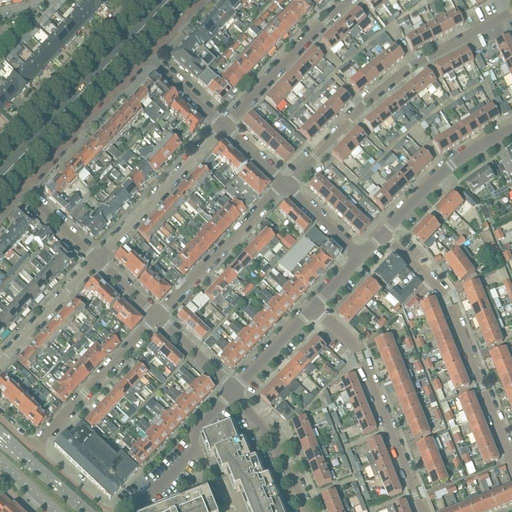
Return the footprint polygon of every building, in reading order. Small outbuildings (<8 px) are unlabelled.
[(95,15),(106,4),(104,2),(101,0),(84,0),(82,3),(83,4),(95,14),(95,15)] [(231,0),(224,0),(220,5),(234,17),(241,9),(231,0)] [(231,0),(241,9),(245,6),(247,8),(250,4),(246,0),(231,0)] [(294,0),(291,3),(292,3),(304,17),(305,17),(313,9),(304,0),(294,0)] [(388,11),(378,0),(366,0),(365,1),(374,13),(379,8),(383,13),(386,10),(387,11),(388,11)] [(379,0),(388,11),(392,8),(391,7),(396,4),(393,0),(379,0)] [(461,1),(457,3),(463,13),(467,11),(461,1)] [(283,10),(284,11),(297,24),(304,17),(292,3),(289,6),(288,5),(283,10)] [(83,4),(75,12),(86,23),(95,14),(83,4)] [(274,4),(268,10),(271,13),(277,7),(274,4)] [(220,5),(213,13),(227,27),(231,23),(232,24),(234,21),(236,23),(238,21),(234,17),(220,5)] [(347,17),(357,27),(365,19),(356,9),(347,17)] [(45,17),(48,20),(54,13),(52,11),(45,17)] [(281,13),(276,18),(289,32),(297,24),(284,11),(282,14),(281,13)] [(456,11),(446,17),(453,30),(463,24),(456,11)] [(75,12),(67,21),(78,32),(86,23),(75,12)] [(266,12),(260,18),(263,21),(269,15),(266,12)] [(397,12),(391,16),(394,20),(400,16),(397,12)] [(213,13),(205,21),(225,40),(227,42),(231,46),(233,43),(230,40),(226,36),(226,33),(223,31),(227,27),(213,13)] [(394,20),(391,16),(382,23),(385,27),(394,20)] [(42,26),(48,20),(45,17),(39,24),(42,26)] [(348,35),(357,27),(347,17),(338,24),(348,35)] [(453,30),(446,17),(436,23),(443,35),(453,30)] [(276,18),(268,26),(282,39),(289,32),(276,18)] [(258,19),(252,26),(255,29),(261,22),(258,19)] [(67,21),(59,30),(70,40),(78,32),(67,21)] [(205,21),(197,30),(210,42),(215,37),(222,44),(225,40),(205,21)] [(242,25),(238,21),(236,23),(234,25),(242,33),(246,29),(242,25)] [(436,23),(425,28),(432,41),(443,35),(436,23)] [(330,32),(340,43),(348,35),(338,24),(330,32)] [(421,31),(415,33),(422,46),(432,41),(425,28),(423,24),(419,27),(421,31)] [(275,47),(260,34),(255,29),(252,26),(249,29),(257,37),(253,41),(254,42),(267,55),(275,47)] [(266,28),(260,34),(275,47),(280,42),(282,39),(268,26),(266,28)] [(29,35),(32,37),(38,31),(35,28),(29,35)] [(62,49),(70,40),(59,30),(50,39),(62,49)] [(189,39),(215,63),(219,59),(218,59),(213,54),(209,51),(214,46),(210,43),(210,42),(197,30),(189,39)] [(370,31),(365,36),(368,40),(373,35),(370,31)] [(330,32),(321,40),(331,51),(334,55),(344,46),(340,43),(330,32)] [(362,33),(359,36),(363,44),(368,40),(365,36),(362,33)] [(378,44),(381,48),(391,41),(384,33),(375,40),(378,44)] [(422,46),(415,33),(405,39),(412,52),(422,46)] [(26,44),(32,37),(29,35),(23,41),(26,44)] [(243,35),(238,41),(241,44),(246,38),(243,35)] [(511,45),(508,37),(495,43),(500,54),(511,47),(511,45)] [(50,39),(42,47),(54,58),(62,49),(50,39)] [(202,51),(189,39),(173,56),(173,59),(197,82),(215,63),(202,51)] [(254,42),(252,45),(251,44),(246,49),(247,50),(260,62),(267,55),(254,42)] [(236,43),(230,49),(233,52),(239,46),(236,43)] [(12,52),(15,55),(21,49),(18,46),(12,52)] [(404,57),(395,46),(385,53),(394,65),(404,57)] [(42,47),(34,56),(45,67),(49,63),(54,58),(42,47)] [(351,55),(356,50),(353,47),(348,52),(351,55)] [(511,60),(511,47),(500,54),(504,64),(511,60)] [(313,48),(304,57),(315,67),(323,58),(313,48)] [(456,55),(462,68),(473,62),(466,49),(456,55)] [(260,62),(247,50),(244,53),(243,52),(238,57),(239,58),(252,70),(260,62)] [(229,51),(223,57),(226,60),(232,54),(229,51)] [(9,61),(15,55),(12,52),(6,59),(9,61)] [(346,60),(351,55),(348,52),(343,56),(346,60)] [(385,72),(394,65),(385,53),(376,61),(385,72)] [(456,55),(446,60),(452,73),(462,68),(456,55)] [(34,56),(26,65),(37,75),(45,67),(34,56)] [(297,65),(307,75),(315,67),(304,57),(297,65)] [(219,59),(215,63),(218,66),(219,68),(225,62),(222,59),(221,60),(219,58),(219,59)] [(252,70),(239,58),(237,60),(236,59),(231,65),(232,65),(245,78),(252,70)] [(455,78),(452,73),(446,60),(435,66),(442,79),(447,76),(450,81),(455,78)] [(376,79),(385,72),(376,61),(367,68),(376,79)] [(215,63),(197,82),(206,91),(220,104),(221,104),(231,93),(238,86),(225,73),(222,76),(221,75),(216,80),(210,74),(218,66),(215,63)] [(26,65),(18,73),(29,84),(32,81),(37,75),(26,65)] [(245,78),(232,65),(230,68),(229,67),(224,72),(225,73),(238,86),(245,78)] [(297,65),(289,74),(299,84),(307,75),(297,65)] [(331,65),(323,74),(326,77),(334,68),(331,65)] [(376,79),(367,68),(358,75),(367,86),(376,79)] [(435,90),(439,86),(426,71),(417,78),(426,89),(431,86),(435,90)] [(17,72),(6,84),(20,96),(30,85),(29,84),(18,73),(17,72)] [(281,82),(291,92),(299,84),(289,74),(281,82)] [(326,77),(323,74),(318,79),(321,82),(326,77)] [(358,94),(367,86),(358,75),(349,82),(358,94)] [(139,92),(164,115),(178,99),(156,80),(156,77),(153,76),(139,92)] [(417,97),(426,89),(417,78),(408,85),(417,97)] [(325,85),(322,88),(325,91),(328,88),(333,83),(330,80),(325,85)] [(281,82),(273,91),(284,100),(291,92),(281,82)] [(19,96),(20,96),(6,84),(0,90),(0,94),(9,103),(18,95),(19,96)] [(399,93),(408,104),(417,97),(408,85),(399,93)] [(315,89),(312,86),(307,91),(310,94),(315,89)] [(318,91),(313,96),(317,99),(322,94),(325,91),(322,88),(318,91)] [(337,94),(332,99),(342,109),(351,100),(341,90),(338,88),(335,92),(337,94)] [(265,99),(276,109),(284,100),(273,91),(265,99)] [(310,94),(307,91),(302,96),(305,99),(310,94)] [(130,101),(143,114),(151,121),(155,124),(164,115),(139,92),(130,101)] [(399,111),(408,104),(399,93),(390,100),(399,111)] [(0,94),(0,110),(1,112),(9,103),(0,94)] [(325,98),(329,102),(324,107),(334,117),(342,109),(332,99),(328,95),(325,98)] [(309,101),(312,104),(317,99),(313,96),(309,101)] [(381,107),(390,118),(399,111),(390,100),(381,107)] [(130,101),(122,109),(135,122),(143,114),(130,101)] [(173,115),(166,123),(167,125),(163,130),(165,132),(187,108),(180,101),(170,112),(173,115)] [(296,103),(291,108),(295,111),(299,106),(296,103)] [(477,106),(481,112),(489,124),(499,118),(491,106),(485,109),(482,103),(477,106)] [(503,103),(502,104),(497,105),(502,116),(508,114),(503,103)] [(263,108),(268,113),(271,109),(266,105),(263,108)] [(334,117),(324,107),(316,115),(326,125),(334,117)] [(381,107),(372,114),(381,126),(385,130),(394,123),(390,118),(381,107)] [(181,123),(185,126),(195,115),(187,108),(165,132),(169,136),(181,123)] [(290,116),(295,111),(291,108),(287,113),(290,116)] [(297,113),(300,116),(305,111),(302,108),(297,113)] [(122,109),(114,118),(127,130),(135,122),(122,109)] [(277,114),(271,109),(268,113),(273,118),(277,114)] [(489,124),(481,112),(471,118),(479,130),(489,124)] [(250,132),(260,121),(251,113),(241,124),(250,132)] [(297,113),(292,118),(296,121),(300,116),(297,113)] [(372,114),(363,122),(372,133),(381,126),(372,114)] [(197,127),(202,122),(195,115),(185,126),(188,129),(178,140),(183,144),(198,128),(197,127)] [(326,125),(316,115),(308,123),(318,133),(326,125)] [(302,117),(298,121),(304,127),(300,132),(307,139),(310,142),(318,133),(308,123),(302,117)] [(114,118),(106,126),(119,139),(127,130),(114,118)] [(471,118),(461,124),(469,136),(479,130),(471,118)] [(283,120),(280,124),(285,129),(288,125),(283,120)] [(151,121),(143,129),(147,133),(155,124),(151,121)] [(250,132),(258,140),(268,129),(260,121),(250,132)] [(469,136),(461,124),(452,130),(459,142),(469,136)] [(268,129),(258,140),(267,148),(277,137),(281,133),(278,131),(272,125),(268,129)] [(288,125),(285,129),(290,133),(293,130),(288,125)] [(106,126),(93,140),(107,152),(116,161),(121,156),(112,147),(119,139),(106,126)] [(181,146),(173,139),(170,137),(167,140),(154,128),(151,132),(174,154),(181,146)] [(358,147),(366,139),(356,129),(348,137),(358,147)] [(452,130),(442,136),(450,148),(459,142),(452,130)] [(151,132),(147,136),(157,145),(154,149),(167,161),(174,154),(151,132)] [(129,148),(137,139),(134,136),(126,145),(129,148)] [(297,140),(302,145),(305,141),(300,136),(297,140)] [(450,148),(442,136),(432,142),(440,155),(450,148)] [(267,148),(275,156),(285,145),(277,137),(267,148)] [(348,137),(340,145),(350,155),(355,160),(362,152),(358,147),(348,137)] [(401,147),(406,142),(403,139),(398,144),(401,147)] [(107,152),(93,140),(64,171),(77,183),(78,182),(88,191),(99,180),(98,178),(107,169),(111,164),(111,163),(104,155),(107,152)] [(213,162),(218,157),(221,160),(231,150),(224,143),(220,148),(219,148),(202,166),(209,173),(217,166),(213,162)] [(398,144),(393,149),(396,152),(401,147),(398,144)] [(145,146),(142,150),(161,168),(167,161),(154,149),(150,145),(148,148),(145,146)] [(284,164),(294,153),(285,145),(275,156),(284,164)] [(331,154),(342,164),(350,155),(340,145),(331,154)] [(140,156),(138,159),(141,162),(154,175),(161,168),(142,150),(138,154),(140,156)] [(239,157),(231,150),(221,160),(225,164),(213,176),(217,180),(239,157)] [(383,154),(380,151),(375,156),(378,160),(383,154)] [(432,161),(422,151),(414,159),(424,170),(432,161)] [(390,152),(382,160),(385,163),(389,167),(397,159),(390,152)] [(497,167),(500,174),(506,171),(511,168),(511,152),(500,158),(503,165),(497,167)] [(246,164),(239,157),(217,180),(224,187),(229,183),(225,179),(233,171),(236,175),(246,164)] [(121,159),(117,164),(124,171),(128,166),(121,159)] [(416,178),(424,170),(414,159),(405,167),(416,178)] [(380,168),(385,163),(382,160),(377,165),(380,168)] [(141,162),(133,171),(146,183),(154,175),(141,162)] [(493,164),(492,162),(485,167),(486,168),(476,176),(484,187),(489,195),(492,201),(509,193),(507,189),(506,187),(495,192),(489,184),(499,176),(493,164)] [(371,166),(368,163),(363,168),(366,171),(371,166)] [(401,163),(393,171),(407,186),(416,178),(405,167),(401,163)] [(228,188),(225,192),(227,193),(230,197),(232,198),(234,197),(233,196),(236,193),(245,184),(255,173),(249,166),(235,181),(238,184),(233,189),(231,191),(228,188)] [(218,192),(211,185),(214,181),(200,168),(193,175),(214,196),(218,192)] [(338,173),(333,168),(330,171),(335,176),(338,173)] [(361,176),(366,171),(363,168),(358,173),(361,176)] [(511,168),(506,171),(500,174),(505,186),(506,187),(507,189),(511,187),(511,168)] [(116,179),(120,175),(115,170),(111,174),(116,179)] [(77,183),(64,171),(56,179),(70,191),(77,183)] [(130,176),(126,181),(138,192),(146,183),(133,171),(129,175),(130,176)] [(373,174),(370,171),(365,176),(368,179),(373,174)] [(388,177),(386,179),(390,183),(389,184),(399,194),(407,186),(393,171),(392,171),(393,172),(388,177)] [(236,193),(233,196),(234,197),(238,201),(239,202),(242,198),(240,196),(244,191),(248,194),(251,190),(262,179),(255,173),(245,184),(236,193)] [(338,173),(335,176),(341,181),(344,178),(338,173)] [(211,200),(214,196),(193,175),(186,183),(197,193),(200,189),(211,200)] [(364,184),(368,179),(365,176),(360,181),(364,184)] [(476,176),(465,183),(473,195),(484,187),(476,176)] [(101,181),(97,185),(99,188),(100,189),(108,180),(105,177),(101,181)] [(317,195),(327,185),(319,177),(309,187),(317,195)] [(70,191),(56,179),(45,191),(45,195),(68,216),(80,203),(88,194),(89,193),(88,191),(78,182),(77,183),(70,191)] [(126,181),(125,179),(121,183),(122,185),(118,189),(129,200),(138,192),(126,181)] [(262,179),(251,190),(240,202),(247,209),(268,186),(268,185),(262,179)] [(186,183),(179,190),(201,210),(204,206),(193,196),(197,193),(186,183)] [(352,192),(355,189),(350,184),(347,187),(352,192)] [(391,202),(399,194),(389,184),(381,192),(391,202)] [(91,197),(99,188),(97,185),(89,193),(88,194),(91,197)] [(336,193),(327,185),(317,195),(326,203),(336,193)] [(114,193),(110,198),(121,209),(129,200),(118,189),(117,188),(113,192),(114,193)] [(369,196),(383,210),(391,202),(381,192),(377,188),(369,196)] [(360,194),(355,189),(352,192),(357,197),(360,194)] [(197,214),(201,210),(179,190),(172,197),(183,207),(186,204),(197,214)] [(474,209),(479,206),(481,206),(467,192),(461,197),(474,209)] [(344,201),(336,193),(326,203),(334,211),(344,201)] [(91,197),(88,194),(80,203),(83,205),(91,197)] [(463,204),(457,199),(452,194),(444,202),(455,213),(463,204)] [(492,201),(489,195),(483,198),(486,203),(492,201)] [(101,207),(113,218),(121,209),(110,198),(108,196),(104,201),(106,202),(102,206),(101,207)] [(191,215),(188,218),(180,210),(183,207),(172,197),(165,205),(187,225),(194,218),(191,215)] [(217,197),(212,202),(216,205),(217,204),(224,210),(221,213),(232,224),(239,217),(227,207),(220,200),(217,197)] [(224,197),(220,200),(227,207),(239,217),(245,210),(238,203),(234,200),(231,203),(224,197)] [(344,201),(334,211),(342,219),(352,209),(348,204),(352,200),(348,197),(344,201)] [(372,204),(367,200),(364,203),(369,208),(372,204)] [(287,219),(295,210),(286,202),(278,211),(287,219)] [(447,221),(455,213),(444,202),(436,211),(447,221)] [(80,203),(68,216),(72,220),(84,207),(83,205),(80,203)] [(372,204),(369,208),(374,213),(377,209),(372,204)] [(98,211),(93,215),(105,226),(113,218),(101,207),(102,206),(100,205),(96,209),(98,211)] [(165,205),(159,212),(169,222),(172,218),(183,229),(187,225),(165,205)] [(210,205),(205,210),(208,213),(213,208),(210,205)] [(485,221),(489,219),(495,217),(492,208),(486,211),(485,207),(480,209),(485,221)] [(12,218),(17,223),(26,231),(30,227),(33,230),(39,224),(25,212),(24,213),(20,209),(12,218)] [(361,216),(352,209),(342,219),(351,227),(361,216)] [(295,210),(287,219),(295,226),(303,218),(295,210)] [(84,216),(77,224),(93,239),(105,226),(93,215),(90,212),(85,217),(84,216)] [(166,225),(169,222),(158,212),(152,219),(170,237),(174,233),(166,225)] [(200,215),(198,217),(206,224),(209,227),(209,226),(220,237),(226,230),(215,220),(213,222),(209,217),(208,218),(205,216),(202,213),(200,215)] [(221,213),(215,220),(226,230),(232,224),(221,213)] [(369,225),(361,216),(351,227),(359,235),(369,225)] [(303,218),(295,226),(303,234),(311,226),(303,218)] [(429,218),(421,227),(432,237),(440,228),(429,218)] [(167,241),(170,237),(152,219),(145,226),(155,236),(158,233),(167,241)] [(267,222),(262,227),(265,230),(266,231),(273,237),(274,235),(276,230),(270,224),(267,222)] [(17,223),(7,233),(18,244),(28,233),(26,231),(17,223)] [(192,223),(187,228),(191,231),(192,230),(199,237),(196,239),(208,250),(214,243),(203,233),(200,230),(196,226),(192,223)] [(206,224),(200,230),(203,233),(214,243),(220,237),(209,226),(209,227),(206,224)] [(145,226),(138,234),(159,254),(163,250),(156,243),(159,240),(155,236),(145,226)] [(413,235),(424,245),(432,237),(421,227),(413,235)] [(305,236),(317,247),(325,238),(313,228),(305,236)] [(44,229),(38,235),(34,239),(34,240),(42,248),(53,237),(44,229)] [(185,231),(180,236),(201,257),(208,250),(196,239),(194,242),(187,235),(188,234),(185,231)] [(270,250),(271,252),(279,244),(273,237),(266,231),(258,239),(270,250)] [(7,233),(0,240),(0,242),(10,252),(18,244),(7,233)] [(454,234),(450,238),(454,242),(459,246),(463,243),(462,242),(458,238),(454,234)] [(28,240),(25,243),(28,246),(29,245),(31,243),(34,240),(34,239),(32,236),(28,240)] [(119,255),(114,260),(122,266),(131,257),(133,255),(129,252),(131,250),(136,244),(139,248),(144,243),(136,236),(131,240),(118,254),(119,255)] [(180,236),(175,241),(178,244),(179,243),(186,250),(184,252),(195,263),(201,257),(180,236)] [(278,265),(295,280),(306,291),(341,254),(325,238),(317,247),(305,236),(278,265)] [(283,238),(280,241),(289,249),(292,246),(284,238),(283,238)] [(259,255),(262,258),(270,250),(258,239),(250,247),(259,255)] [(0,242),(0,256),(3,259),(10,252),(0,242)] [(71,254),(57,242),(50,250),(57,256),(68,266),(72,261),(68,257),(71,254)] [(131,257),(122,266),(129,273),(151,250),(144,243),(139,248),(143,252),(137,259),(133,255),(131,257)] [(174,243),(167,249),(178,259),(189,270),(195,263),(184,252),(181,256),(177,251),(180,248),(174,243)] [(498,252),(495,243),(489,246),(492,254),(498,252)] [(487,246),(476,251),(478,255),(489,251),(487,246)] [(259,255),(250,247),(243,255),(251,263),(259,255)] [(167,249),(161,256),(163,257),(168,262),(175,269),(176,270),(183,276),(189,270),(178,259),(167,249)] [(43,250),(41,253),(40,253),(61,273),(68,266),(57,256),(54,259),(54,260),(47,253),(43,250)] [(151,250),(129,273),(136,280),(146,271),(142,267),(151,258),(149,257),(154,253),(151,250)] [(445,261),(453,272),(467,262),(459,251),(445,261)] [(37,257),(43,263),(47,266),(46,267),(44,270),(54,280),(61,273),(40,253),(37,257)] [(20,260),(22,263),(29,256),(26,254),(20,260)] [(248,276),(256,268),(242,255),(235,263),(244,272),(248,276)] [(269,264),(272,267),(279,259),(276,256),(269,264)] [(406,268),(393,256),(384,266),(397,278),(406,268)] [(14,267),(17,269),(22,263),(20,260),(14,267)] [(44,270),(40,266),(33,260),(29,264),(40,274),(37,278),(47,288),(54,280),(44,270)] [(467,262),(453,272),(461,282),(475,272),(467,262)] [(227,272),(236,280),(244,272),(235,263),(227,272)] [(272,267),(269,264),(261,273),(264,276),(272,267)] [(153,268),(139,283),(146,289),(159,274),(161,273),(162,272),(155,265),(153,268)] [(375,275),(377,276),(388,287),(397,278),(384,266),(375,275)] [(5,276),(8,279),(13,273),(10,270),(5,276)] [(159,274),(146,289),(152,295),(166,281),(174,272),(172,270),(171,270),(165,277),(161,273),(159,274)] [(37,278),(33,281),(29,277),(22,271),(19,275),(30,285),(41,295),(47,288),(37,278)] [(166,281),(152,295),(158,301),(159,301),(181,278),(174,272),(166,281)] [(236,280),(227,272),(220,280),(228,288),(232,291),(239,283),(236,280)] [(270,273),(267,276),(284,292),(279,296),(291,307),(298,300),(276,278),(270,273)] [(279,275),(276,278),(298,300),(306,291),(295,280),(290,285),(283,278),(279,275)] [(16,278),(12,282),(34,302),(41,295),(30,285),(26,288),(16,278)] [(80,295),(76,299),(84,307),(88,302),(85,299),(91,292),(94,296),(104,285),(97,278),(92,283),(91,283),(80,295)] [(416,278),(407,287),(412,292),(421,283),(416,278)] [(511,292),(511,286),(509,279),(503,282),(508,294),(511,292)] [(232,291),(228,288),(220,280),(212,288),(220,296),(223,299),(224,299),(232,291)] [(381,291),(370,280),(362,289),(373,299),(381,291)] [(12,282),(9,285),(13,289),(20,295),(17,299),(16,299),(27,309),(34,302),(12,282)] [(479,283),(464,289),(468,299),(489,291),(488,288),(482,290),(479,283)] [(97,299),(87,310),(91,314),(95,310),(111,292),(104,285),(94,296),(97,299)] [(396,288),(390,294),(393,297),(399,303),(401,304),(407,298),(412,292),(407,287),(401,293),(399,291),(396,288)] [(223,299),(220,296),(212,288),(204,296),(209,301),(215,307),(221,301),(223,299)] [(13,302),(10,306),(20,316),(27,309),(16,299),(17,299),(10,292),(6,289),(2,292),(9,299),(13,302)] [(255,289),(252,292),(253,292),(257,297),(261,294),(260,293),(255,289)] [(362,289),(354,297),(365,308),(373,299),(362,289)] [(264,290),(261,294),(284,315),(291,307),(279,296),(275,301),(264,290)] [(489,291),(468,299),(472,309),(493,300),(490,292),(489,291)] [(95,310),(91,314),(95,318),(99,313),(105,306),(109,309),(118,299),(111,292),(95,310)] [(176,318),(185,326),(199,312),(209,301),(204,296),(201,293),(176,318)] [(276,323),(284,315),(261,294),(257,297),(269,308),(265,312),(276,323)] [(415,296),(406,307),(410,310),(414,306),(417,309),(421,307),(425,316),(439,311),(435,300),(424,304),(422,303),(419,300),(415,296)] [(238,297),(230,305),(233,308),(241,300),(238,297)] [(354,297),(346,306),(357,316),(365,308),(354,297)] [(493,300),(472,309),(476,318),(491,313),(490,311),(497,309),(493,300),(493,301),(493,300)] [(74,301),(67,308),(78,318),(81,315),(92,325),(96,322),(74,301)] [(102,322),(99,325),(100,327),(103,329),(114,318),(116,320),(128,308),(121,302),(107,316),(102,322)] [(6,310),(0,304),(0,311),(3,314),(3,313),(13,323),(20,316),(10,306),(6,310)] [(210,305),(207,308),(212,313),(215,310),(210,305)] [(225,317),(233,308),(230,305),(222,314),(225,317)] [(249,306),(246,309),(269,331),(276,323),(265,312),(260,317),(249,306)] [(349,325),(357,316),(346,306),(338,314),(349,325)] [(67,308),(61,315),(83,335),(86,332),(89,329),(87,327),(85,324),(82,327),(75,321),(78,318),(67,308)] [(117,325),(110,332),(114,336),(120,329),(134,314),(128,308),(116,320),(114,323),(117,325)] [(246,309),(243,313),(254,323),(250,328),(261,339),(269,331),(246,309)] [(215,310),(212,313),(221,321),(223,318),(215,310)] [(425,316),(430,327),(443,321),(439,311),(425,316)] [(199,312),(185,326),(193,334),(201,325),(197,322),(203,316),(199,312)] [(0,316),(0,324),(7,331),(13,323),(3,313),(3,314),(0,316)] [(494,322),(491,313),(476,318),(480,328),(494,322)] [(134,314),(120,329),(127,335),(141,321),(141,320),(134,314)] [(61,315),(55,321),(65,331),(68,328),(76,335),(73,338),(77,342),(80,339),(83,335),(61,315)] [(494,322),(480,328),(484,338),(498,332),(498,331),(503,328),(500,320),(494,322)] [(62,334),(65,331),(55,321),(49,328),(71,348),(74,345),(69,341),(62,334)] [(448,332),(443,321),(430,327),(434,338),(448,332)] [(204,322),(201,325),(193,334),(201,342),(213,330),(204,322)] [(234,322),(231,325),(254,347),(261,339),(250,328),(245,332),(234,322)] [(231,325),(228,328),(239,339),(235,344),(246,355),(254,347),(231,325)] [(49,328),(43,334),(53,344),(56,341),(67,352),(71,348),(49,328)] [(219,328),(211,336),(218,342),(220,344),(239,362),(246,355),(235,344),(231,348),(218,337),(223,332),(219,328)] [(104,337),(101,340),(112,351),(119,344),(111,337),(105,331),(102,335),(104,337)] [(452,343),(448,332),(434,338),(438,348),(452,343)] [(502,342),(498,332),(484,338),(488,348),(502,342)] [(43,334),(36,341),(58,361),(64,355),(60,351),(57,354),(50,347),(53,344),(43,334)] [(211,336),(203,344),(210,350),(215,346),(218,342),(211,336)] [(380,355),(396,349),(391,336),(376,343),(380,355)] [(143,370),(154,358),(167,345),(159,337),(146,350),(151,355),(145,361),(141,356),(135,362),(138,366),(143,370)] [(79,344),(82,347),(87,342),(83,338),(79,344)] [(316,338),(308,346),(319,356),(327,347),(316,338)] [(98,344),(95,346),(99,350),(106,357),(112,351),(101,340),(98,344)] [(41,357),(44,354),(55,365),(58,361),(36,341),(30,347),(41,357)] [(218,342),(215,346),(217,348),(224,355),(220,359),(231,370),(232,370),(239,362),(220,344),(218,342)] [(456,353),(452,343),(438,348),(442,359),(456,353)] [(77,352),(82,347),(79,344),(74,349),(77,352)] [(175,353),(167,345),(154,358),(163,366),(175,353)] [(88,348),(86,350),(89,353),(100,364),(106,357),(99,350),(95,346),(91,351),(88,348)] [(311,364),(319,356),(308,346),(300,354),(311,364)] [(38,361),(41,357),(30,347),(24,354),(46,375),(49,371),(44,367),(45,367),(38,361)] [(396,349),(380,355),(385,367),(401,360),(396,349)] [(506,349),(490,355),(495,368),(511,362),(506,349)] [(94,370),(100,364),(89,353),(83,360),(94,370)] [(183,361),(175,353),(163,366),(171,374),(183,361)] [(442,359),(447,370),(461,364),(456,353),(442,359)] [(43,378),(46,375),(24,354),(18,361),(28,371),(31,367),(38,374),(43,378)] [(300,354),(292,363),(303,373),(305,375),(307,377),(315,368),(314,367),(311,364),(300,354)] [(65,365),(70,360),(66,357),(61,362),(65,365)] [(88,377),(94,370),(83,360),(77,366),(88,377)] [(406,373),(401,360),(385,367),(390,379),(406,373)] [(337,367),(340,370),(345,365),(342,361),(337,367)] [(511,363),(511,362),(495,368),(500,380),(511,374),(511,363)] [(0,394),(0,395),(10,385),(7,381),(16,371),(17,370),(20,366),(16,363),(0,379),(0,394)] [(73,363),(67,369),(70,373),(82,383),(88,377),(77,366),(73,363)] [(185,363),(182,367),(196,381),(200,377),(185,363)] [(295,381),(303,373),(292,363),(284,371),(295,381)] [(149,364),(145,369),(153,376),(156,373),(157,372),(149,364)] [(322,368),(319,372),(326,378),(329,381),(337,373),(334,370),(327,364),(323,368),(322,368)] [(465,375),(461,364),(447,370),(451,380),(465,375)] [(54,370),(57,373),(62,368),(59,365),(54,370)] [(147,374),(143,370),(138,366),(130,374),(139,382),(143,378),(147,374)] [(65,372),(61,376),(75,390),(82,383),(70,373),(67,369),(65,372)] [(10,385),(0,395),(8,402),(31,377),(28,374),(24,370),(21,374),(10,385)] [(58,386),(69,397),(75,390),(61,376),(57,373),(54,370),(49,375),(52,378),(53,377),(60,383),(58,386)] [(284,371),(276,380),(287,390),(291,394),(292,394),(295,390),(300,386),(295,381),(284,371)] [(406,373),(390,379),(395,391),(411,385),(409,379),(413,378),(410,371),(406,373)] [(164,381),(156,373),(153,376),(161,384),(164,381)] [(187,373),(184,377),(206,397),(211,392),(214,389),(202,378),(197,383),(187,373)] [(145,388),(139,382),(130,374),(123,382),(135,394),(138,397),(142,392),(141,391),(145,388)] [(505,391),(511,388),(511,374),(500,380),(505,391)] [(359,386),(355,375),(341,380),(346,392),(359,386)] [(455,391),(464,388),(469,386),(465,375),(451,380),(455,391)] [(8,402),(15,409),(24,399),(21,395),(31,385),(30,385),(35,380),(31,377),(8,402)] [(50,391),(63,403),(69,397),(58,386),(47,377),(41,383),(44,386),(46,384),(52,389),(50,391)] [(181,380),(191,390),(187,394),(199,405),(206,397),(184,377),(181,380)] [(143,378),(139,382),(145,388),(152,394),(156,390),(143,378)] [(329,381),(326,378),(321,384),(324,387),(329,381)] [(276,380),(269,388),(279,398),(283,402),(291,394),(287,390),(276,380)] [(123,382),(115,390),(124,398),(129,403),(131,405),(136,401),(132,398),(135,394),(123,382)] [(416,397),(411,385),(395,391),(400,403),(416,397)] [(346,392),(350,402),(364,397),(359,386),(346,392)] [(24,399),(15,409),(22,416),(41,395),(46,391),(42,387),(38,392),(37,392),(28,402),(24,399)] [(163,387),(160,390),(164,394),(166,396),(176,405),(172,410),(184,421),(191,413),(169,392),(168,392),(167,391),(163,387)] [(172,388),(168,392),(169,392),(191,413),(199,405),(187,394),(183,399),(172,389),(172,388)] [(271,406),(279,398),(268,388),(260,396),(271,406)] [(116,406),(124,398),(115,390),(107,398),(116,406)] [(315,390),(310,395),(313,398),(318,393),(315,390)] [(41,395),(22,416),(29,423),(39,412),(36,409),(45,399),(50,395),(50,394),(46,391),(41,395)] [(313,398),(310,395),(305,400),(308,403),(313,398)] [(477,406),(473,395),(459,401),(463,412),(477,406)] [(368,407),(364,397),(350,402),(354,413),(368,407)] [(400,403),(405,415),(420,409),(416,397),(400,403)] [(112,410),(116,406),(107,398),(99,407),(108,415),(114,421),(119,416),(112,410)] [(184,421),(172,410),(168,414),(151,399),(148,402),(176,429),(184,421)] [(39,412),(29,423),(37,430),(41,425),(42,425),(57,410),(61,405),(56,401),(52,406),(52,405),(42,415),(39,412)] [(148,402),(145,406),(161,421),(157,426),(169,437),(176,429),(148,402)] [(283,402),(275,410),(280,415),(285,420),(286,421),(295,413),(294,412),(283,402)] [(447,402),(441,404),(445,414),(447,418),(453,416),(451,412),(447,402)] [(125,415),(129,419),(136,411),(131,405),(129,403),(126,406),(130,410),(125,415)] [(482,417),(477,406),(463,412),(468,422),(482,417)] [(104,418),(108,415),(99,407),(92,415),(100,423),(110,432),(113,435),(117,431),(104,418)] [(299,407),(294,412),(295,413),(297,415),(302,410),(299,407)] [(354,413),(359,423),(372,418),(368,407),(354,413)] [(425,421),(420,409),(405,415),(409,427),(425,421)] [(92,415),(84,423),(92,431),(96,427),(106,437),(110,432),(100,423),(92,415)] [(310,428),(306,417),(292,422),(296,433),(310,428)] [(468,422),(472,433),(486,427),(482,417),(468,422)] [(359,423),(363,434),(377,429),(372,418),(359,423)] [(161,444),(169,437),(157,426),(153,430),(143,420),(140,424),(161,444)] [(409,427),(414,439),(430,433),(425,421),(409,427)] [(136,470),(107,442),(105,443),(92,431),(84,423),(69,439),(65,436),(54,447),(110,499),(120,487),(125,482),(124,481),(129,476),(130,476),(130,475),(135,469),(136,470)] [(147,437),(142,441),(154,452),(161,444),(140,424),(136,427),(147,437)] [(284,511),(270,476),(265,478),(257,458),(253,460),(245,441),(240,443),(232,424),(203,435),(212,456),(216,454),(224,473),(229,471),(237,490),(241,488),(250,511),(284,511)] [(490,438),(486,427),(472,433),(476,444),(490,438)] [(314,439),(310,428),(296,433),(301,444),(314,439)] [(127,435),(124,439),(125,439),(147,460),(154,452),(142,441),(138,446),(128,436),(127,435)] [(367,444),(371,454),(385,449),(380,438),(367,444)] [(476,444),(481,454),(495,449),(490,438),(476,444)] [(124,439),(121,442),(132,452),(127,457),(138,468),(139,468),(147,460),(125,439),(124,439)] [(319,449),(314,439),(301,444),(305,455),(319,449)] [(417,447),(421,457),(436,451),(432,441),(417,447)] [(305,455),(309,465),(323,460),(328,458),(324,447),(319,449),(305,455)] [(371,454),(366,457),(370,467),(389,460),(385,449),(371,454)] [(499,460),(495,449),(481,454),(485,465),(499,460)] [(440,461),(436,451),(421,457),(425,467),(440,461)] [(327,471),(323,460),(309,465),(314,476),(327,471)] [(374,478),(380,476),(393,470),(389,460),(370,467),(374,478)] [(425,467),(429,476),(444,470),(440,461),(425,467)] [(360,464),(352,467),(355,473),(359,472),(362,470),(360,464)] [(380,476),(384,487),(398,481),(393,470),(380,476)] [(448,481),(444,470),(429,476),(433,487),(448,481)] [(331,482),(327,471),(314,476),(318,487),(331,482)] [(402,492),(398,481),(384,487),(388,498),(402,492)] [(511,486),(502,490),(508,505),(511,503),(511,486)] [(497,510),(508,505),(502,490),(491,495),(497,510)] [(217,511),(209,491),(155,511),(217,511)] [(322,496),(326,507),(339,502),(335,491),(322,496)] [(485,511),(490,511),(497,510),(491,495),(480,499),(485,511)] [(19,511),(2,496),(0,498),(0,511),(19,511)] [(485,511),(480,499),(469,504),(472,511),(485,511)] [(345,500),(339,502),(326,507),(328,511),(345,511),(349,510),(345,500)] [(409,511),(406,501),(386,509),(387,511),(409,511)]
